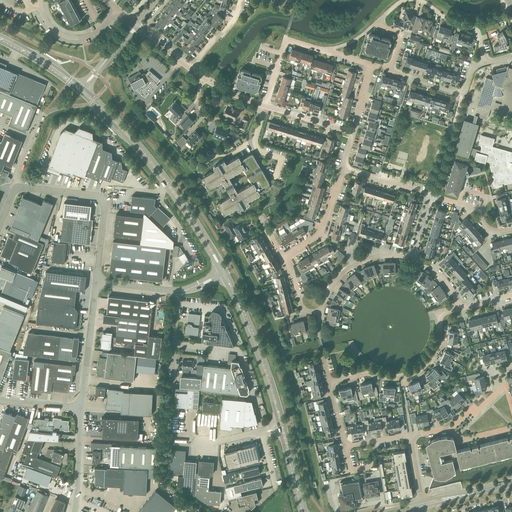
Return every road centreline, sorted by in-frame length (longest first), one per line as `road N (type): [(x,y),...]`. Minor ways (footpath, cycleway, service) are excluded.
road 1 (secondary): [(224,268),(156,164),(83,92)]
road 2 (secondary): [(83,92),(151,168),(219,271)]
road 3 (residential): [(390,69),(401,34),(381,25),(408,0),(476,31),(485,62)]
road 4 (residential): [(330,382),(417,372),(440,341),(443,313),(460,308)]
road 5 (unclassified): [(95,281),(102,201),(12,186)]
road 6 (secondary): [(284,425),(227,274)]
road 7 (secondary): [(222,277),(278,426)]
road 8 (residential): [(265,105),(285,39),(371,64)]
road 9 (unclassified): [(81,408),(95,281)]
